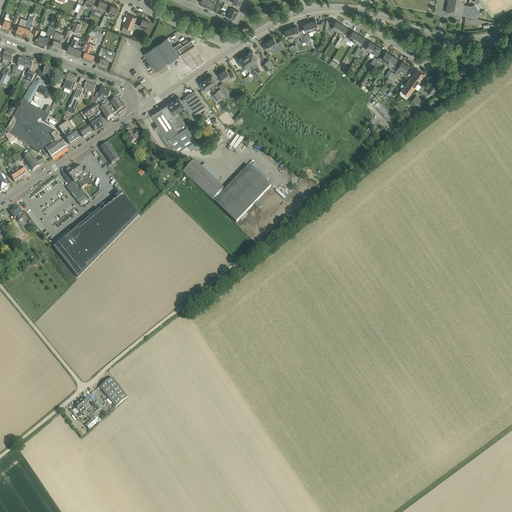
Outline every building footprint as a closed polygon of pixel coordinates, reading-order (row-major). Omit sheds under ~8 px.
[(88,7),(91,9),(93,9),(94,5),(93,4),(94,0),(85,0),(85,2),(89,4),(88,7)] [(104,10),(107,3),(100,0),(99,0),(97,7),(101,9),(99,12),(102,14),(104,10)] [(208,0),(206,5),(212,8),(215,1),(215,0),(208,0)] [(448,0),(446,12),(460,15),(462,4),(463,3),(464,3),(464,0),(448,0)] [(222,7),(229,10),(228,14),(234,17),(238,10),(231,7),(232,4),(225,1),(222,7)] [(471,6),(462,4),(460,15),(476,18),(477,15),(477,14),(480,12),(475,4),(472,6),(471,6)] [(111,5),(108,12),(113,14),(111,17),(114,19),(115,15),(116,15),(119,8),(111,5)] [(11,21),(9,20),(7,19),(8,16),(9,14),(7,13),(2,25),(8,28),(11,21)] [(129,13),(124,26),(121,31),(129,34),(130,33),(132,29),(135,23),(137,17),(129,13)] [(25,26),(22,33),(28,35),(29,32),(31,33),(32,29),(30,29),(32,25),(28,24),(29,23),(30,24),(31,22),(32,22),(34,16),(32,16),(29,14),(27,20),(25,26)] [(135,23),(132,29),(134,30),(135,27),(136,28),(142,30),(143,26),(147,28),(150,21),(142,18),(140,25),(135,23)] [(16,31),(22,33),(25,26),(27,20),(24,19),(23,21),(20,20),(16,31)] [(317,31),(319,30),(322,29),(320,23),(317,24),(316,20),(310,22),(312,29),(316,28),(317,31)] [(332,32),(334,28),(338,30),(342,23),(336,20),(334,24),(331,22),(327,29),(332,32)] [(81,23),(75,21),(72,30),(77,32),(81,23)] [(304,35),(306,42),(309,41),(307,36),(310,36),(309,31),(312,29),(310,22),(303,24),(307,34),(304,35)] [(344,38),(341,37),(347,27),(342,23),(338,30),(341,32),(339,35),(341,36),(335,45),(339,47),(341,44),(344,38)] [(55,30),(54,29),(55,27),(49,25),(48,27),(47,31),(45,36),(42,35),(40,34),(38,39),(47,42),(50,34),(53,35),(55,30)] [(300,36),(300,33),(297,26),(291,28),(293,35),(296,34),(297,37),(300,36)] [(285,30),(287,37),(289,37),(290,40),(294,38),(293,35),(291,28),(285,30)] [(353,30),(347,40),(350,42),(351,39),(354,41),(359,34),(353,30)] [(59,47),(60,45),(61,41),(57,40),(60,32),(55,31),(53,38),(54,39),(52,44),(59,47)] [(354,41),(359,44),(360,44),(364,37),(359,34),(354,41)] [(83,45),(80,54),(80,55),(83,56),(82,57),(92,61),(95,54),(92,53),(95,45),(89,42),(89,41),(92,42),(93,39),(91,38),(92,36),(88,35),(86,39),(83,45)] [(263,44),(266,49),(271,46),(275,52),(284,46),(280,41),(277,43),(273,37),(266,42),(263,44)] [(74,38),(73,38),(70,45),(69,44),(66,51),(73,53),(79,56),(80,55),(80,54),(83,45),(78,43),(79,40),(74,38)] [(167,38),(156,45),(144,53),(155,70),(156,71),(167,63),(168,63),(167,62),(182,53),(182,52),(194,44),(195,45),(195,44),(192,40),(192,39),(182,45),(180,42),(173,47),(167,38)] [(370,41),(369,43),(364,49),(370,53),(375,44),(370,41)] [(289,47),(291,50),(293,54),(298,50),(296,44),(294,45),(293,44),(289,47)] [(381,47),(375,44),(370,53),(369,55),(373,57),(375,53),(377,54),(381,47)] [(105,51),(102,50),(100,49),(98,56),(101,57),(98,63),(106,66),(109,59),(112,60),(114,55),(105,51)] [(248,53),(246,55),(247,57),(255,69),(258,66),(254,61),(258,58),(252,51),(251,51),(249,52),(248,53)] [(382,58),(380,61),(377,59),(374,64),(372,66),(375,68),(380,61),(382,62),(384,60),(387,62),(392,54),(386,51),(382,58)] [(6,62),(11,64),(15,55),(7,52),(2,63),(5,65),(6,62)] [(388,66),(391,68),(397,58),(392,54),(387,62),(390,64),(388,66)] [(255,69),(247,57),(246,55),(243,57),(241,57),(239,58),(239,60),(244,68),(247,65),(251,71),(255,69)] [(18,66),(24,68),(28,60),(22,58),(20,62),(19,61),(19,63),(18,66)] [(269,68),(272,66),(273,65),(269,59),(265,62),(265,63),(269,68)] [(34,62),(28,60),(27,62),(23,72),(28,74),(26,81),(31,83),(36,74),(30,72),(31,71),(32,68),(33,67),(32,66),(34,62)] [(396,71),(400,73),(403,75),(405,70),(406,70),(409,65),(402,61),(396,71)] [(46,67),(43,74),(43,73),(41,77),(45,79),(46,75),(51,77),(54,70),(46,67)] [(417,68),(401,90),(409,95),(425,74),(417,68)] [(219,73),(224,80),(227,78),(230,82),(236,77),(233,72),(229,74),(226,69),(219,73)] [(388,77),(393,80),(396,74),(392,71),(389,77),(388,77)] [(69,75),(66,81),(63,88),(70,91),(73,84),(76,78),(69,75)] [(212,75),(206,79),(213,89),(215,88),(214,87),(217,85),(218,84),(212,75)] [(74,115),(79,103),(81,99),(84,90),(86,90),(84,94),(87,95),(89,92),(94,93),(96,86),(92,84),(92,83),(81,79),(82,76),(79,84),(76,91),(73,96),(67,112),(74,115)] [(200,83),(201,85),(204,89),(208,86),(211,91),(213,89),(206,79),(200,83)] [(433,80),(426,89),(432,94),(439,84),(433,80)] [(23,100),(30,104),(41,85),(34,81),(23,100)] [(48,99),(52,92),(42,87),(38,93),(48,99)] [(102,88),(100,94),(98,98),(102,100),(106,102),(107,98),(108,99),(111,93),(110,93),(105,91),(105,90),(102,88)] [(228,93),(229,93),(225,88),(222,90),(227,98),(230,96),(228,93)] [(185,97),(192,107),(196,114),(206,108),(194,91),(185,97)] [(418,107),(423,101),(416,94),(410,100),(418,107)] [(174,154),(190,143),(195,139),(186,124),(177,111),(182,109),(181,108),(185,105),(179,97),(177,96),(175,98),(175,99),(165,106),(160,109),(152,115),(155,118),(150,121),(171,153),(174,154)] [(107,120),(113,115),(123,109),(117,99),(114,101),(112,98),(103,104),(100,106),(98,107),(107,120)] [(38,124),(37,122),(41,119),(46,122),(49,116),(38,109),(30,104),(23,100),(15,115),(14,116),(18,120),(21,124),(24,126),(29,126),(35,125),(36,125),(38,124)] [(374,105),(389,123),(394,119),(378,101),(374,105)] [(103,125),(98,118),(95,120),(94,119),(92,120),(90,118),(96,114),(97,115),(101,112),(98,107),(97,106),(96,104),(81,114),(85,120),(87,119),(94,130),(103,125)] [(47,115),(51,108),(47,105),(43,112),(47,115)] [(196,114),(192,107),(187,110),(192,118),(197,115),(196,114)] [(29,126),(24,126),(21,124),(18,120),(14,116),(5,132),(10,134),(14,137),(25,143),(31,147),(40,153),(42,151),(45,156),(46,156),(49,155),(51,158),(61,151),(66,147),(67,147),(56,132),(43,124),(40,126),(38,124),(36,125),(35,125),(29,126)] [(59,129),(70,145),(79,138),(68,122),(59,129)] [(84,138),(92,132),(88,126),(86,123),(77,128),(80,132),(84,138)] [(235,137),(237,133),(229,129),(227,133),(235,137)] [(138,139),(142,136),(138,130),(132,134),(131,132),(126,136),(132,144),(138,139)] [(197,140),(188,146),(191,150),(200,145),(197,140)] [(101,149),(102,151),(111,164),(120,159),(109,143),(101,149)] [(45,162),(41,157),(36,161),(32,154),(24,159),(33,171),(40,166),(45,162)] [(194,160),(183,172),(212,200),(223,188),(194,160)] [(82,188),(87,184),(92,181),(87,175),(83,178),(81,174),(83,172),(78,166),(76,164),(66,171),(70,177),(71,177),(73,179),(75,178),(82,188)] [(249,165),(215,202),(237,222),(272,186),(249,165)] [(18,170),(16,166),(13,167),(21,178),(27,174),(22,167),(18,170)] [(21,178),(13,167),(8,171),(10,175),(15,182),(21,178)] [(74,183),(67,188),(74,195),(73,196),(81,206),(88,200),(86,198),(74,183)] [(78,229),(54,248),(78,278),(139,215),(123,195),(92,220),(93,221),(80,231),(78,229)] [(10,212),(12,214),(15,218),(16,217),(19,222),(23,219),(20,215),(23,213),(18,206),(18,207),(17,207),(17,206),(15,207),(15,208),(15,209),(15,208),(13,210),(11,212),(10,211),(10,212)] [(116,407),(128,397),(112,378),(100,388),(115,405),(116,407)] [(91,406),(84,398),(79,402),(86,410),(91,406)] [(75,406),(78,410),(81,414),(82,414),(84,416),(84,417),(86,417),(87,416),(87,415),(89,413),(86,410),(79,402),(75,406)] [(95,417),(86,426),(90,430),(99,422),(95,417)]
